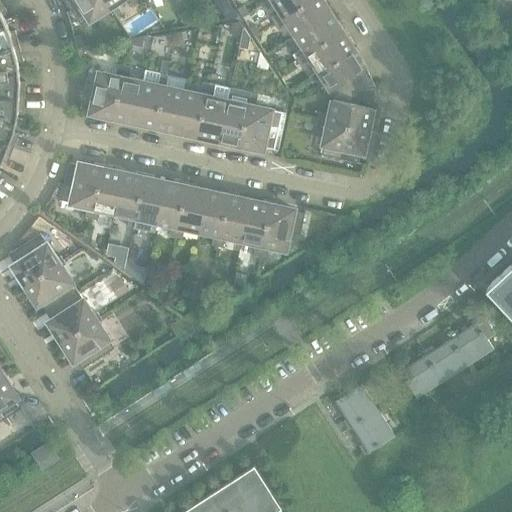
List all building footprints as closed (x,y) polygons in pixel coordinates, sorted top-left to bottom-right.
[(112,10),(105,0),(64,0),(80,25),(105,9),(108,13),(112,10)] [(119,0),(105,0),(112,10),(116,8),(113,4),(119,0)] [(274,22),(308,0),(273,0),(281,10),(271,17),(274,22)] [(296,34),(330,12),(321,0),(308,0),(274,22),(278,28),(288,21),(296,34)] [(197,20),(189,9),(179,15),(186,27),(197,20)] [(297,59),(341,30),(330,12),(296,34),(304,47),(294,53),(297,59)] [(0,50),(19,45),(15,30),(10,31),(6,23),(0,25),(0,50)] [(248,49),(250,37),(243,27),(239,47),(248,49)] [(319,70),(353,48),(341,30),(297,59),(301,64),(311,58),(319,70)] [(189,40),(187,31),(174,33),(176,43),(189,40)] [(142,47),(144,36),(131,39),(130,44),(142,47)] [(18,62),(23,61),(19,45),(0,50),(0,73),(19,72),(18,62)] [(374,86),(365,67),(353,48),(319,70),(309,77),(313,82),(323,76),(334,94),(374,86)] [(113,116),(124,65),(118,64),(115,76),(88,70),(80,107),(92,109),(91,112),(113,116)] [(134,121),(143,81),(128,78),(131,67),(124,65),(113,116),(134,121)] [(155,126),(167,74),(145,70),(143,81),(134,121),(155,126)] [(0,95),(24,97),(25,81),(20,81),(19,72),(0,73),(0,95)] [(177,130),(185,91),(170,87),(173,76),(167,74),(155,126),(177,130)] [(198,135),(209,83),(202,82),(200,94),(185,91),(177,130),(198,135)] [(219,139),(227,100),(212,97),(215,85),(209,83),(198,135),(219,139)] [(368,129),(373,107),(374,87),(374,86),(334,94),(330,114),(318,112),(317,118),(368,129)] [(240,144),(251,93),(245,91),(242,103),(227,100),(219,139),(240,144)] [(286,113),(282,112),(255,106),(257,94),(251,93),(240,144),(262,149),(262,146),(278,150),(286,113)] [(23,113),(24,97),(0,95),(0,118),(16,122),(18,112),(23,113)] [(14,131),(16,122),(0,118),(0,142),(13,148),(19,133),(14,131)] [(363,151),(367,134),(368,129),(317,118),(315,124),(327,127),(321,154),(358,162),(361,151),(363,151)] [(7,163),(13,148),(0,142),(0,164),(2,161),(7,163)] [(91,218),(102,167),(80,162),(80,165),(68,162),(60,199),(87,205),(85,217),(91,218)] [(115,211),(123,172),(102,167),(91,218),(97,220),(100,208),(115,211)] [(133,228),(144,176),(123,172),(115,211),(129,214),(127,226),(133,228)] [(157,220),(165,181),(144,176),(133,228),(140,229),(142,217),(157,220)] [(176,237),(187,186),(165,181),(157,220),(172,224),(169,235),(176,237)] [(199,230),(208,190),(187,186),(176,237),(182,238),(184,226),(199,230)] [(218,246),(229,195),(208,190),(199,230),(214,233),(211,244),(218,246)] [(241,239),(250,199),(229,195),(218,246),(224,247),(227,236),(241,239)] [(259,255),(270,204),(250,199),(241,239),(255,242),(254,254),(259,255)] [(299,234),(304,213),(293,211),(293,209),(270,204),(259,255),(266,256),(269,245),(284,248),(288,231),(299,234)] [(331,232),(353,217),(334,213),(331,232)] [(63,260),(60,255),(56,258),(40,233),(8,254),(15,264),(13,265),(25,284),(63,260)] [(109,243),(106,255),(115,257),(118,246),(109,243)] [(77,290),(62,266),(66,264),(63,260),(25,284),(37,303),(39,302),(45,311),(77,290)] [(511,263),(487,287),(511,314),(511,263)] [(128,290),(120,278),(109,285),(117,297),(128,290)] [(199,300),(203,282),(190,279),(186,297),(199,300)] [(99,316),(97,312),(93,315),(77,290),(45,311),(51,320),(49,322),(61,340),(99,316)] [(198,324),(198,316),(191,312),(184,316),(184,324),(191,328),(198,324)] [(114,348),(98,323),(102,320),(99,316),(61,340),(74,359),(76,358),(82,368),(114,348)] [(493,348),(487,339),(495,334),(489,325),(481,330),(476,322),(459,334),(456,330),(448,335),(451,339),(467,364),(493,348)] [(467,364),(451,339),(434,350),(431,346),(423,351),(426,355),(443,380),(467,364)] [(443,380),(426,355),(409,366),(406,362),(398,367),(401,371),(400,371),(417,397),(443,380)] [(0,421),(21,408),(14,398),(16,396),(4,377),(0,380),(0,421)] [(378,410),(361,384),(336,401),(347,418),(343,421),(348,429),(352,427),(378,410)] [(394,435),(378,410),(352,427),(363,443),(359,446),(364,454),(394,435)] [(56,458),(48,445),(47,444),(34,453),(43,466),(56,458)] [(273,511),(280,508),(280,509),(282,508),(254,464),(253,465),(253,466),(183,511),(183,510),(182,511),(273,511)]
